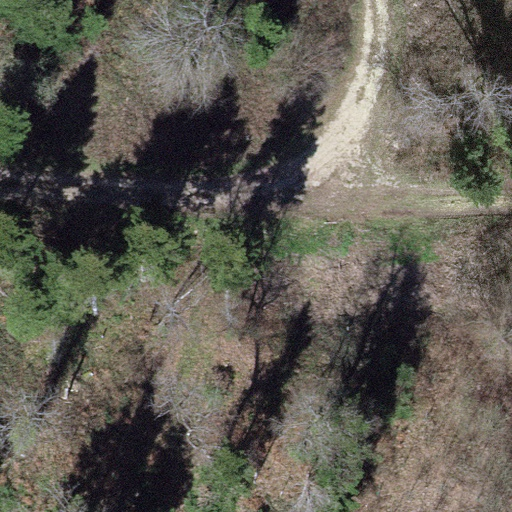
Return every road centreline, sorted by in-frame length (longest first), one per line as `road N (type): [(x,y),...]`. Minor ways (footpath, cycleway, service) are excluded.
road 1 (track): [(0,178),(242,195),(511,196)]
road 2 (track): [(242,195),(318,163),(358,103),(374,18),(369,0)]
